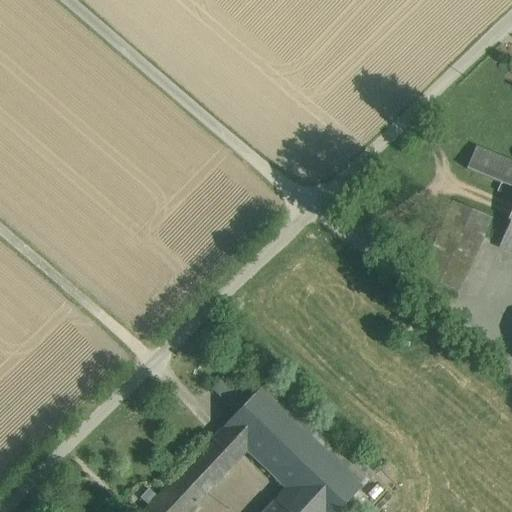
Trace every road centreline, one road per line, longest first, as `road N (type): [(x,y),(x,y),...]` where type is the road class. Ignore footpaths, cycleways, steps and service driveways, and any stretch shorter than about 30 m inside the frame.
road 1 (unclassified): [(310,209),(0,509)]
road 2 (unclassified): [(310,209),(69,0)]
road 3 (unclassified): [(511,18),(310,209)]
road 4 (track): [(155,362),(0,227)]
